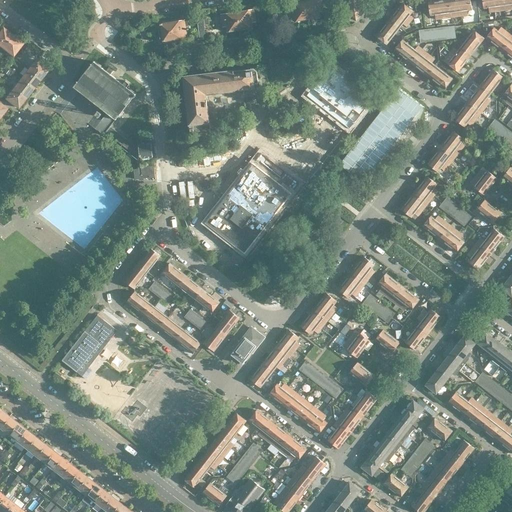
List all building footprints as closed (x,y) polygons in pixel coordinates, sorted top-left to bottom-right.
[(323,11),(321,0),(316,0),(305,2),(307,20),(320,18),(319,12),(323,11)] [(343,5),(336,0),(333,5),(339,10),(343,5)] [(365,10),(366,8),(364,6),(364,7),(355,0),(352,0),(353,1),(346,9),(345,9),(344,11),(346,12),(355,18),(354,19),(356,21),(358,19),(357,18),(364,9),(365,10)] [(452,17),(449,0),(439,1),(442,19),(452,17)] [(462,16),(459,0),(449,0),(452,17),(462,16)] [(472,10),(471,2),(470,0),(459,0),(462,16),(468,15),(467,11),(472,10)] [(495,12),(493,0),(482,0),(484,8),(489,8),(489,12),(495,12)] [(505,10),(503,0),(493,0),(495,12),(505,10)] [(511,9),(511,0),(503,0),(505,10),(511,9)] [(442,19),(439,1),(429,3),(430,16),(435,15),(436,20),(442,19)] [(307,20),(305,2),(288,4),(290,17),(294,16),(295,22),(307,20)] [(410,15),(413,11),(403,3),(396,12),(410,23),(413,18),(410,15)] [(256,22),(254,10),(238,12),(240,30),(253,28),(252,22),(256,22)] [(240,30),(238,12),(221,15),(223,27),(226,26),(227,32),(240,30)] [(410,23),(396,12),(390,20),(400,28),(403,24),(407,27),(410,23)] [(206,39),(203,17),(197,18),(200,40),(206,39)] [(188,38),(187,31),(189,30),(187,20),(160,24),(161,26),(159,26),(159,27),(158,27),(156,32),(156,36),(160,40),(161,40),(161,41),(163,41),(163,42),(188,38)] [(387,45),(400,28),(390,20),(377,36),(387,45)] [(495,45),(506,31),(501,28),(499,32),(495,29),(487,39),(495,45)] [(0,45),(3,48),(13,36),(3,29),(0,32),(0,45)] [(477,47),(484,39),(474,31),(467,39),(477,47)] [(503,52),(511,40),(511,36),(506,31),(495,45),(503,52)] [(13,56),(22,44),(13,36),(3,48),(13,56)] [(471,55),(477,47),(467,39),(461,47),(471,55)] [(403,57),(411,47),(403,40),(395,51),(403,57)] [(511,58),(511,56),(511,40),(503,52),(511,58)] [(411,64),(422,50),(418,46),(415,50),(411,47),(403,57),(411,64)] [(465,64),(471,55),(461,47),(458,51),(454,48),(451,53),(465,64)] [(420,70),(431,56),(422,50),(411,64),(420,70)] [(465,64),(451,53),(447,57),(451,60),(448,64),(458,72),(465,64)] [(436,66),(432,63),(435,59),(431,56),(420,70),(428,76),(436,66)] [(40,79),(48,70),(36,61),(28,70),(40,79)] [(135,94),(128,88),(127,88),(130,84),(126,81),(123,85),(119,82),(120,82),(119,81),(111,75),(114,70),(116,72),(118,69),(110,63),(108,65),(110,67),(106,71),(103,69),(103,68),(103,69),(95,62),(94,62),(94,63),(92,64),(92,65),(88,70),(87,71),(88,71),(83,76),(83,77),(79,82),(78,82),(77,84),(76,85),(77,85),(81,88),(85,91),(84,91),(85,92),(93,98),(101,104),(101,105),(101,104),(109,111),(104,117),(113,123),(116,120),(117,119),(116,119),(120,115),(121,114),(121,113),(122,111),(123,112),(126,107),(129,103),(134,97),(135,98),(136,96),(136,95),(135,94)] [(330,65),(307,96),(350,129),(373,99),(330,65)] [(436,83),(444,73),(436,66),(428,76),(436,83)] [(211,132),(207,100),(207,95),(260,88),(260,83),(258,83),(257,69),(188,77),(187,77),(186,77),(185,76),(184,77),(185,77),(184,78),(183,78),(184,79),(184,80),(185,80),(185,81),(191,135),(211,132)] [(33,89),(40,79),(28,70),(21,80),(33,89)] [(497,86),(503,78),(493,70),(486,78),(497,86)] [(444,89),(452,79),(444,73),(436,83),(444,89)] [(490,94),(497,86),(486,78),(480,86),(490,94)] [(25,98),(33,89),(21,80),(14,89),(25,98)] [(487,98),(490,94),(480,86),(474,94),(488,105),(491,101),(487,98)] [(18,108),(25,98),(14,89),(6,99),(18,108)] [(370,126),(340,165),(342,167),(344,168),(352,174),(363,183),(373,171),(423,107),(399,89),(370,126)] [(488,105),(474,94),(467,103),(481,113),(488,105)] [(481,113),(467,103),(461,111),(475,122),(481,113)] [(475,122),(461,111),(454,119),(465,127),(466,125),(470,128),(475,122)] [(461,143),(464,139),(454,131),(447,140),(461,151),(464,146),(461,143)] [(461,151),(447,140),(441,148),(455,159),(461,151)] [(153,156),(151,143),(138,145),(139,146),(135,146),(131,151),(140,157),(153,156)] [(455,159),(441,148),(434,156),(448,167),(455,159)] [(261,153),(207,223),(245,252),(299,183),(285,172),(281,177),(270,168),(274,163),(261,153)] [(448,167),(434,156),(428,164),(438,172),(441,168),(445,171),(448,167)] [(155,177),(155,172),(154,172),(153,167),(154,167),(154,166),(141,167),(142,174),(139,176),(142,179),(155,177)] [(497,179),(487,171),(483,168),(477,176),(491,187),(497,179)] [(511,185),(511,182),(511,169),(510,168),(502,178),(511,185)] [(491,187),(477,176),(471,184),(474,187),(484,195),(491,187)] [(434,189),(437,185),(427,177),(421,185),(434,196),(438,192),(434,189)] [(434,196),(421,185),(414,193),(428,204),(434,196)] [(428,204),(414,193),(408,201),(422,212),(428,204)] [(422,212),(408,201),(401,210),(411,218),(415,214),(418,217),(422,212)] [(485,217),(493,207),(485,201),(477,211),(485,217)] [(493,224),(501,213),(493,207),(485,217),(493,224)] [(432,233),(442,220),(438,216),(435,220),(431,217),(423,227),(432,233)] [(440,240),(451,226),(442,220),(432,233),(440,240)] [(448,246),(459,232),(451,226),(440,240),(448,246)] [(498,245),(504,237),(494,229),(488,237),(498,245)] [(456,253),(464,243),(460,239),(463,236),(459,232),(448,246),(456,253)] [(491,253),(498,245),(488,237),(485,241),(481,238),(477,243),(491,253)] [(491,253),(477,243),(471,251),(485,262),(491,253)] [(154,264),(161,256),(150,248),(144,256),(154,264)] [(485,262),(471,251),(468,255),(471,258),(468,262),(478,270),(485,262)] [(148,272),(154,264),(144,256),(138,264),(148,272)] [(371,269),(374,265),(364,257),(358,265),(372,276),(375,272),(371,269)] [(134,289),(148,272),(138,264),(125,281),(134,289)] [(171,280),(179,270),(170,264),(163,274),(171,280)] [(372,276),(358,265),(351,273),(365,284),(372,276)] [(179,287),(187,277),(179,270),(171,280),(179,287)] [(365,284),(351,273),(345,282),(359,293),(365,284)] [(384,295),(395,281),(386,274),(378,284),(382,287),(379,291),(384,295)] [(187,293),(195,283),(187,277),(179,287),(187,293)] [(511,296),(511,282),(509,280),(502,288),(511,296)] [(392,301),(403,287),(395,281),(384,295),(392,301)] [(359,293),(345,282),(338,290),(349,298),(352,294),(355,297),(359,293)] [(195,299),(203,289),(195,283),(187,293),(195,299)] [(400,307),(411,294),(403,287),(392,301),(400,307)] [(204,306),(211,296),(203,289),(195,299),(204,306)] [(136,309),(143,299),(135,292),(127,302),(136,309)] [(334,305),(337,301),(327,293),(320,302),(334,313),(337,308),(334,305)] [(411,310),(419,300),(411,294),(400,307),(405,311),(407,307),(411,310)] [(212,312),(220,303),(211,296),(204,306),(212,312)] [(144,315),(151,305),(143,299),(136,309),(144,315)] [(334,313),(320,302),(314,310),(328,321),(334,313)] [(152,322),(160,312),(151,305),(144,315),(152,322)] [(435,325),(441,317),(431,309),(428,313),(424,310),(421,315),(435,325)] [(328,321),(314,310),(307,318),(321,329),(328,321)] [(227,335),(240,318),(230,311),(217,327),(227,335)] [(160,328),(168,318),(160,312),(152,322),(160,328)] [(82,376),(118,331),(98,315),(62,361),(82,376)] [(435,325),(421,315),(418,319),(421,322),(418,326),(428,334),(435,325)] [(168,334),(176,324),(168,318),(160,328),(168,334)] [(321,329),(307,318),(301,326),(311,334),(314,331),(318,333),(321,329)] [(177,341),(184,331),(176,324),(168,334),(177,341)] [(422,342),(428,334),(418,326),(412,334),(422,342)] [(214,351),(226,337),(227,335),(217,327),(204,344),(214,351)] [(254,351),(264,338),(264,337),(261,335),(255,330),(252,328),(251,328),(241,341),(240,343),(240,344),(232,355),(243,364),(251,352),(252,353),(254,351),(254,352),(254,351)] [(296,342),(299,338),(289,330),(283,338),(296,349),(300,345),(296,342)] [(384,347),(392,336),(383,330),(375,340),(384,347)] [(185,347),(192,337),(184,331),(177,341),(185,347)] [(370,341),(360,333),(356,331),(350,339),(364,349),(370,341)] [(486,350),(495,340),(486,333),(478,343),(486,350)] [(416,350),(422,342),(412,334),(405,342),(416,350)] [(392,353),(399,344),(400,343),(392,336),(384,347),(392,353)] [(469,352),(475,344),(465,336),(458,344),(469,352)] [(193,354),(201,344),(192,337),(185,347),(193,354)] [(296,349),(283,338),(276,347),(290,357),(296,349)] [(364,349),(350,339),(344,347),(347,349),(347,350),(357,358),(364,349)] [(492,360),(503,346),(495,340),(486,350),(490,353),(487,357),(492,360)] [(466,356),(469,352),(458,344),(452,352),(466,363),(470,358),(466,356)] [(500,366),(511,352),(503,346),(492,360),(500,366)] [(290,357),(276,347),(270,355),(284,366),(290,357)] [(466,363),(452,352),(446,360),(460,371),(466,363)] [(508,373),(511,368),(511,353),(511,352),(500,366),(508,373)] [(284,366),(270,355),(263,363),(274,371),(277,367),(280,370),(284,366)] [(460,371),(446,360),(439,369),(449,377),(452,373),(456,376),(460,371)] [(267,379),(274,371),(263,363),(257,371),(267,379)] [(358,379),(366,369),(358,363),(350,373),(358,379)] [(366,386),(374,376),(366,369),(358,379),(366,386)] [(443,385),(449,377),(439,369),(433,377),(443,385)] [(261,388),(267,379),(257,371),(250,380),(261,388)] [(436,393),(443,385),(433,377),(426,385),(436,393)] [(278,401),(289,387),(284,384),(282,388),(278,384),(270,395),(278,401)] [(286,408),(297,394),(289,387),(278,401),(286,408)] [(371,407),(377,399),(367,391),(360,399),(371,407)] [(457,409),(465,399),(456,392),(448,403),(457,409)] [(294,414),(305,401),(297,394),(286,408),(294,414)] [(465,416),(476,402),(471,398),(468,402),(465,399),(457,409),(465,416)] [(364,416),(371,407),(360,399),(354,408),(364,416)] [(303,421),(311,410),(313,407),(305,401),(294,414),(303,421)] [(424,409),(417,403),(414,401),(408,409),(418,417),(424,409)] [(473,422),(484,408),(476,402),(465,416),(473,422)] [(358,424),(364,416),(354,408),(351,411),(347,409),(344,413),(358,424)] [(481,428),(492,415),(484,408),(473,422),(481,428)] [(411,425),(418,417),(408,409),(401,417),(411,425)] [(0,427),(9,417),(1,410),(0,411),(0,427)] [(311,427),(319,417),(311,410),(303,421),(311,427)] [(258,427),(266,417),(257,411),(250,420),(258,427)] [(240,429),(246,421),(236,413),(230,422),(240,429)] [(358,424),(344,413),(338,421),(351,432),(358,424)] [(490,435),(500,421),(492,415),(481,428),(490,435)] [(11,430),(17,423),(9,417),(0,427),(0,428),(7,433),(10,429),(11,430)] [(263,437),(274,424),(266,417),(258,427),(262,430),(259,434),(263,437)] [(319,434),(327,423),(319,417),(311,427),(319,434)] [(415,428),(411,426),(411,425),(401,417),(394,426),(408,437),(415,428)] [(436,435),(444,425),(436,418),(428,428),(436,435)] [(351,432),(338,421),(334,426),(338,428),(335,432),(345,440),(351,432)] [(498,441),(509,427),(500,421),(490,435),(498,441)] [(233,438),(240,429),(230,422),(223,430),(233,438)] [(16,441),(25,430),(17,423),(11,430),(10,429),(7,433),(16,441)] [(272,444),(282,430),(274,424),(263,437),(272,444)] [(444,441),(452,431),(444,425),(436,435),(444,441)] [(408,437),(394,426),(388,434),(402,445),(408,437)] [(506,448),(511,440),(511,435),(510,435),(511,432),(511,429),(509,427),(498,441),(506,448)] [(45,445),(38,440),(36,438),(34,436),(25,430),(16,441),(36,456),(45,445)] [(230,441),(233,438),(223,430),(217,438),(230,449),(234,444),(230,441)] [(280,450),(291,437),(282,430),(272,444),(280,450)] [(338,449),(345,440),(335,432),(328,441),(338,449)] [(402,445),(388,434),(381,442),(395,453),(402,445)] [(288,457),(299,443),(291,437),(280,450),(288,457)] [(230,449),(217,438),(210,446),(224,457),(230,449)] [(468,457),(475,448),(464,440),(458,449),(468,457)] [(395,453),(381,442),(375,451),(385,459),(389,461),(395,453)] [(300,460),(308,450),(299,443),(288,457),(293,460),(296,457),(300,460)] [(47,458),(53,451),(45,445),(36,456),(45,464),(49,459),(47,458)] [(224,457),(210,446),(204,454),(218,465),(224,457)] [(461,465),(468,457),(458,449),(455,453),(451,450),(448,454),(461,465)] [(52,469),(61,458),(53,451),(47,458),(49,459),(45,464),(52,469)] [(379,467),(385,459),(375,451),(368,459),(379,467)] [(218,465),(204,454),(197,462),(208,470),(211,467),(214,470),(218,465)] [(461,465),(448,454),(441,462),(455,473),(461,465)] [(320,473),(326,464),(316,456),(309,465),(320,473)] [(64,471),(69,464),(61,458),(52,469),(62,477),(65,472),(64,471)] [(372,475),(379,467),(368,459),(362,467),(372,475)] [(201,479),(208,470),(197,462),(191,471),(201,479)] [(455,473),(441,462),(435,471),(449,481),(455,473)] [(69,482),(78,471),(69,464),(64,471),(65,472),(62,477),(69,482)] [(313,481),(320,473),(309,465),(306,469),(303,466),(299,470),(313,481)] [(313,481),(299,470),(293,478),(307,489),(313,481)] [(80,484),(86,477),(78,471),(69,482),(78,490),(82,485),(80,484)] [(195,487),(201,479),(191,471),(184,479),(195,487)] [(449,481),(435,471),(428,479),(442,490),(449,481)] [(392,491),(400,481),(392,474),(384,484),(392,491)] [(85,495),(94,484),(86,477),(80,484),(82,485),(78,490),(85,495)] [(307,489),(293,478),(286,486),(300,497),(307,489)] [(39,490),(45,482),(42,479),(35,487),(39,490)] [(251,506),(264,490),(265,489),(252,479),(237,498),(234,495),(226,505),(229,507),(224,511),(251,511),(249,510),(252,507),(251,506)] [(442,490),(428,479),(422,487),(436,498),(442,490)] [(401,497),(409,487),(400,481),(392,491),(401,497)] [(211,500),(219,490),(211,483),(202,493),(211,500)] [(353,499),(360,491),(350,483),(343,491),(353,499)] [(97,497),(103,490),(94,484),(85,495),(95,502),(98,498),(97,497)] [(300,497),(286,486),(280,495),(294,506),(300,497)] [(436,498),(422,487),(418,491),(422,494),(419,498),(429,506),(436,498)] [(102,508),(111,497),(103,490),(97,497),(98,498),(95,502),(102,508)] [(219,506),(227,496),(219,490),(211,500),(219,506)] [(347,508),(353,499),(343,491),(337,499),(347,508)] [(288,511),(294,506),(280,495),(274,503),(277,506),(284,511),(288,511)] [(10,508),(14,504),(4,497),(0,501),(0,511),(1,511),(5,511),(9,507),(10,508)] [(113,510),(119,503),(111,497),(102,508),(107,511),(114,511),(115,511),(113,510)] [(419,511),(424,511),(429,506),(419,498),(412,507),(419,511)] [(344,511),(347,508),(337,499),(330,508),(335,511),(344,511)] [(365,511),(376,511),(380,507),(372,500),(364,510),(365,511)] [(125,511),(127,510),(119,503),(113,510),(115,511),(114,511),(125,511)]
